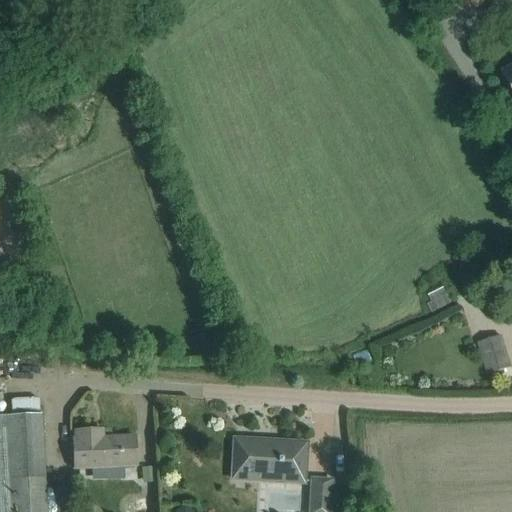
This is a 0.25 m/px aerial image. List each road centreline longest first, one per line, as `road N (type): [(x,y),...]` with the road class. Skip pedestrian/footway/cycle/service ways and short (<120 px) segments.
road 1 (unclassified): [(81,388),(314,390),(372,408),(511,405)]
road 2 (unclassified): [(511,170),(410,0)]
